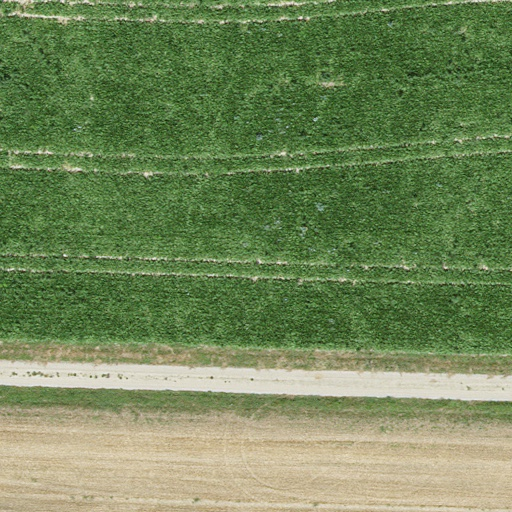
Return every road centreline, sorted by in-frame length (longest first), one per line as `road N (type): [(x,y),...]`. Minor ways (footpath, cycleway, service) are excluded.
road 1 (track): [(0,374),(511,388)]
road 2 (track): [(351,382),(323,206),(326,0)]
